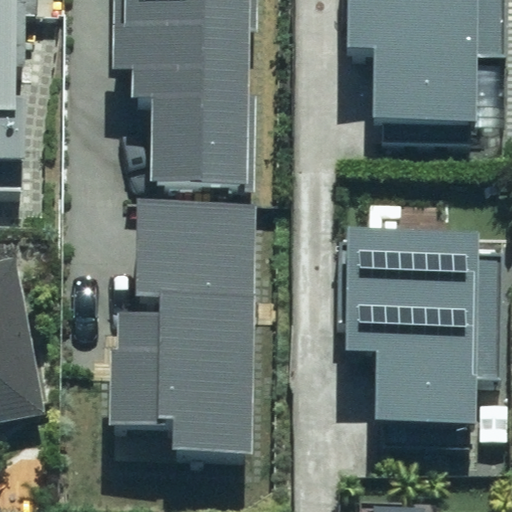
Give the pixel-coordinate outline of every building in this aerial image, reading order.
[(0,0),(0,179),(16,180),(21,0),(0,0)] [(158,105),(158,182),(252,182),(252,0),(129,0),(129,31),(116,31),(116,71),(137,71),(137,105),(158,105)] [(372,58),(372,124),(479,125),(479,61),(504,61),(503,0),(347,0),(347,58),(372,58)] [(116,315),(112,425),(174,427),(173,453),(252,455),(260,216),(143,212),(139,316),(116,315)] [(366,358),(366,424),(473,424),(473,360),(498,360),(498,238),(342,238),(341,357),(366,358)] [(0,276),(0,432),(46,421),(9,274),(0,276)]
